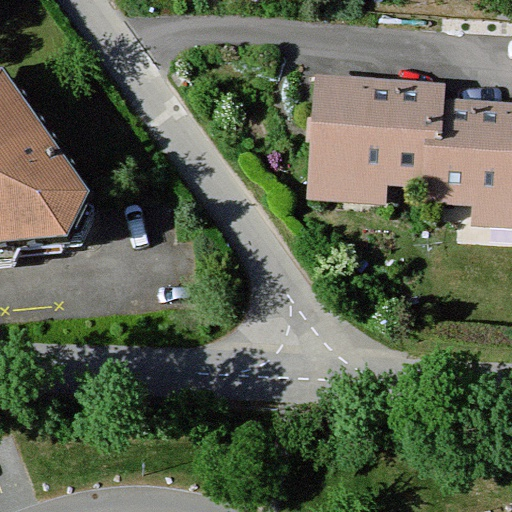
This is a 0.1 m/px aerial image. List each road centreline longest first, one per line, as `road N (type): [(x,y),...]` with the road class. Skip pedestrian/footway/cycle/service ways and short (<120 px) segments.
road 1 (residential): [(75,0),(281,309),(294,374)]
road 2 (residential): [(0,361),(128,359),(294,374)]
road 3 (residential): [(294,374),(511,382)]
